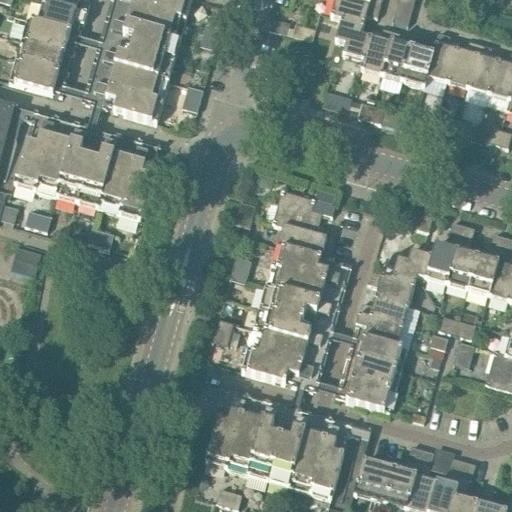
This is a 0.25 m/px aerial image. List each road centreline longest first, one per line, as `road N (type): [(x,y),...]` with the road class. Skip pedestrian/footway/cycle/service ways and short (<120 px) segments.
road 1 (tertiary): [(115,511),(225,133)]
road 2 (tertiary): [(225,133),(242,129),(511,199)]
road 3 (residential): [(511,445),(480,453),(320,408)]
road 4 (residential): [(320,408),(374,224)]
road 5 (residential): [(263,0),(225,133)]
road 6 (residential): [(106,0),(71,120)]
